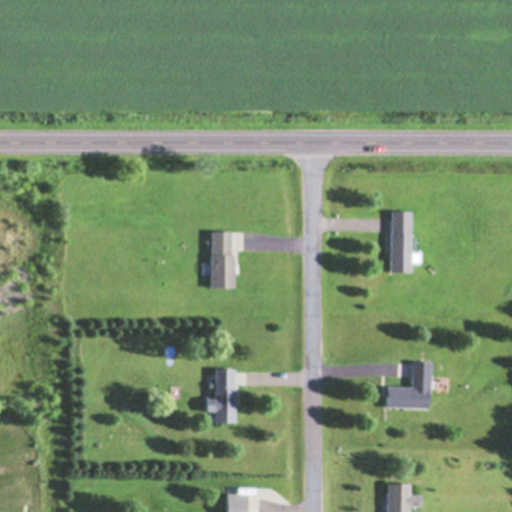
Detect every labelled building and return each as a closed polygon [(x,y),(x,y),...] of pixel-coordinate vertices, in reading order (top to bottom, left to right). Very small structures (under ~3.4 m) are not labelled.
[(389,209),(410,209),(410,271),(388,271),(389,227),(389,217),(389,209)] [(233,286),(207,286),(209,228),(242,230),(242,249),(236,249),(236,260),(233,260),(233,274),(233,286)] [(409,358),(431,358),(428,409),(382,407),(384,383),(408,384),(409,358)] [(234,422),(234,367),(213,367),(213,397),(204,397),(204,409),(213,409),(213,422),(234,422)] [(408,482),(385,482),(384,511),(407,511),(408,506),(420,506),(420,494),(408,494),(408,482)] [(222,511),(243,511),(244,493),(223,493),(222,511)]
